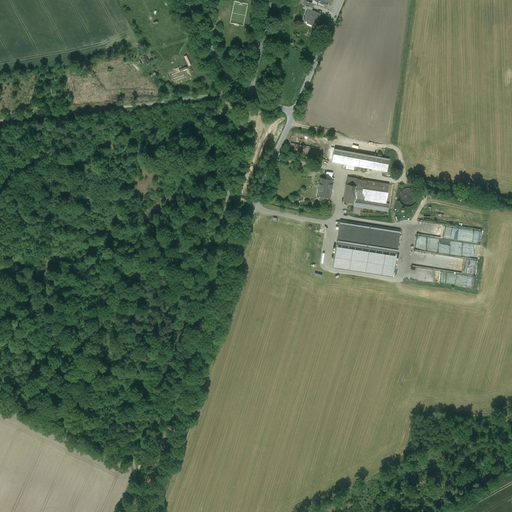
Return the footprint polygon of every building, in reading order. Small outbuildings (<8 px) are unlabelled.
[(321,14),(312,10),(311,11),(307,9),(303,20),(307,22),(315,25),(318,18),(319,18),(321,14)] [(369,155),(334,149),(332,161),(347,164),(354,165),(367,167),(369,155)] [(389,159),(369,155),(367,167),(387,171),(389,159)] [(333,180),(321,178),(318,195),(321,196),(321,200),(329,201),(333,180)] [(389,184),(358,179),(347,178),(343,201),(354,203),(354,206),(388,211),(389,204),(386,203),(389,184)] [(401,191),(400,191),(400,192),(400,193),(399,194),(399,196),(399,197),(399,199),(399,200),(399,201),(400,202),(401,203),(402,205),(403,205),(405,206),(406,206),(408,207),(409,207),(410,206),(411,206),(413,205),(414,205),(415,204),(415,203),(416,203),(417,201),(417,200),(417,198),(417,197),(417,196),(417,195),(417,194),(416,193),(415,191),(414,190),(413,189),(411,188),(410,188),(409,188),(408,188),(407,188),(405,188),(404,189),(403,189),(402,190),(401,191)] [(400,231),(340,221),(340,223),(339,227),(333,266),(393,275),(400,231)]
